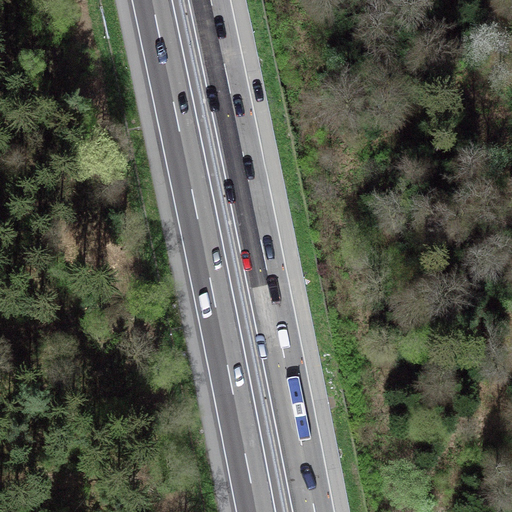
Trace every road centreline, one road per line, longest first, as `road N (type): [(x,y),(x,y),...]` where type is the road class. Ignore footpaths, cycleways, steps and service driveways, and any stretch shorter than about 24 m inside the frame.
road 1 (motorway): [(151,0),(256,511)]
road 2 (motorway): [(314,511),(210,0)]
